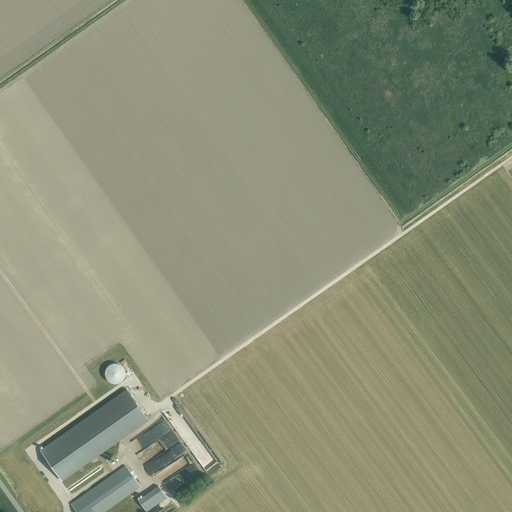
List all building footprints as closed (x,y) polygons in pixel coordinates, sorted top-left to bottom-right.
[(116,363),(114,363),(112,363),(110,365),(107,366),(106,368),(105,371),(105,374),(105,376),(106,378),(107,380),(109,382),(111,383),(114,383),(116,383),(118,383),(120,382),(122,380),(124,379),(125,377),(125,374),(125,372),(125,370),(124,368),(123,366),(121,365),(119,364),(116,363)] [(134,374),(124,380),(127,386),(135,382),(133,380),(136,378),(134,374)] [(62,480),(148,419),(127,390),(41,451),(62,480)] [(160,429),(163,434),(170,429),(167,425),(160,429)] [(170,430),(160,436),(163,441),(166,439),(170,445),(176,441),(170,430)] [(171,457),(181,449),(176,442),(159,456),(165,464),(167,463),(169,465),(174,461),(171,457)] [(163,483),(170,492),(198,471),(191,462),(189,463),(187,460),(184,462),(182,459),(173,467),(174,467),(167,473),(164,469),(159,472),(163,478),(164,477),(167,481),(163,483)] [(77,511),(103,511),(140,486),(125,466),(71,504),(77,511)] [(138,500),(146,511),(166,497),(158,486),(138,500)]
